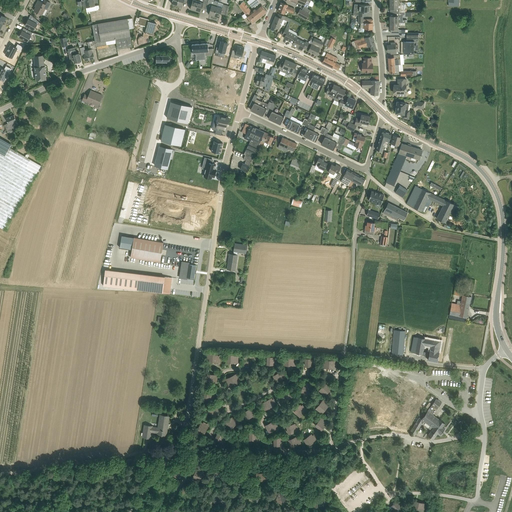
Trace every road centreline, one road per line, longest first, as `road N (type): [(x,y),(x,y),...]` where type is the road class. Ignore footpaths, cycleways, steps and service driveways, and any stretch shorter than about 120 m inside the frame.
road 1 (unclassified): [(131,511),(186,425),(237,111)]
road 2 (tertiary): [(497,298),(503,225),(489,179),(379,110)]
road 3 (tertiary): [(0,110),(175,37)]
road 4 (track): [(344,353),(355,220),(369,176)]
road 5 (track): [(0,466),(170,453)]
road 6 (track): [(503,240),(436,224),(369,176)]
road 7 (track): [(344,353),(197,344)]
road 8 (residential): [(366,171),(237,111)]
road 9 (track): [(484,369),(344,353)]
road 10 (tertiary): [(379,110),(338,76),(259,41)]
